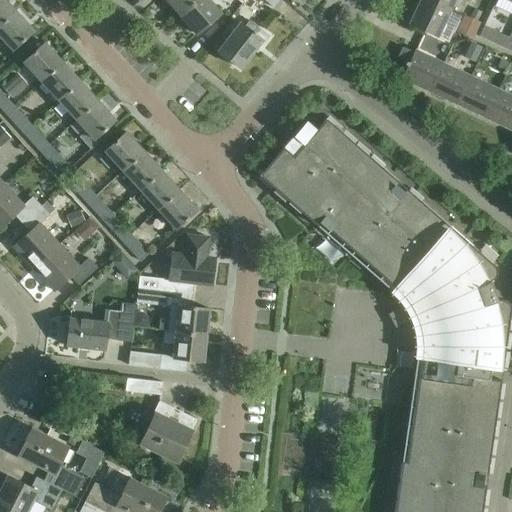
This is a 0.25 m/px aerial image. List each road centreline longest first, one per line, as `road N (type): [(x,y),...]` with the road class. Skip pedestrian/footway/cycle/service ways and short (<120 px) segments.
road 1 (residential): [(214,511),(251,234),(237,198),(206,164)]
road 2 (residential): [(511,208),(310,47)]
road 3 (residential): [(206,164),(56,0)]
road 4 (residential): [(206,164),(310,47)]
road 5 (residential): [(0,398),(27,328),(0,287)]
